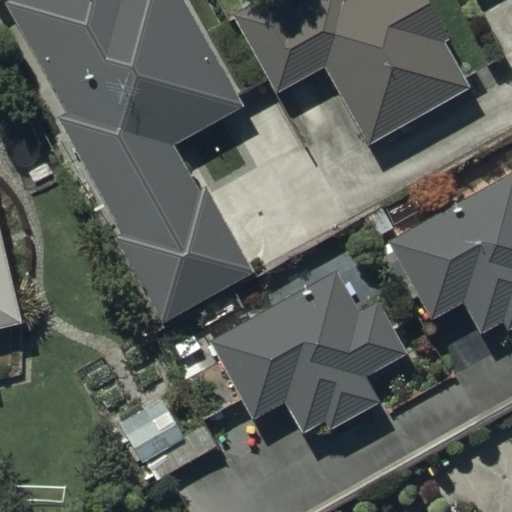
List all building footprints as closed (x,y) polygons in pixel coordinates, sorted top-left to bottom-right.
[(232,111),(170,0),(40,0),(18,12),(78,121),(67,127),(131,244),(123,248),(163,322),(249,276),(205,195),(191,202),(162,149),(232,111)] [(295,26),(283,6),(244,28),(281,92),(329,64),(376,146),(464,96),(438,50),(445,46),(418,0),(371,0),(341,17),(334,4),(295,26)] [(511,195),(510,192),(397,255),(433,320),(462,304),(482,339),(507,325),(511,334),(511,195)] [(0,333),(18,330),(0,248),(0,333)] [(353,326),(332,288),(218,348),(254,415),(283,399),(302,435),(327,421),(332,430),(375,407),(359,376),(397,355),(376,314),(353,326)] [(162,401),(119,425),(142,463),(146,461),(158,482),(216,449),(203,427),(184,438),(162,401)]
